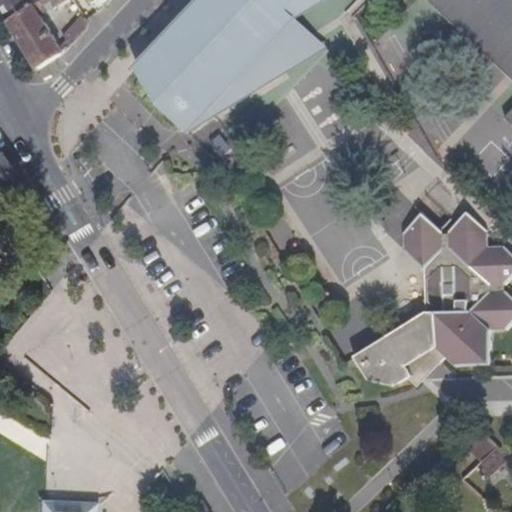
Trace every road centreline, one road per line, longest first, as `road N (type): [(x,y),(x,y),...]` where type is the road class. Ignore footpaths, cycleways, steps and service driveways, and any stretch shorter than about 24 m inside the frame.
road 1 (tertiary): [(252,511),(20,125)]
road 2 (residential): [(143,0),(20,125)]
